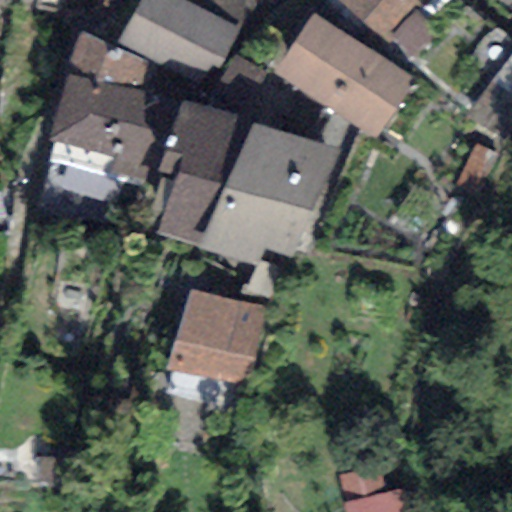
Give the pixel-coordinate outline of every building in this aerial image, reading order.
[(128,0),(94,0),(114,18),(128,0)] [(253,0),(140,0),(115,42),(160,66),(168,58),(186,63),(206,71),(218,68),(253,0)] [(330,0),(384,40),(420,3),(416,0),(330,0)] [(413,81),(311,14),(272,73),(374,140),(413,81)] [(78,32),(64,80),(171,107),(186,63),(168,58),(160,66),(115,42),(78,32)] [(265,74),(231,57),(207,98),(247,113),(265,74)] [(465,135),(511,156),(511,70),(498,64),(465,135)] [(144,183),(171,107),(64,80),(45,138),(51,137),(46,160),(144,183)] [(251,120),(181,102),(157,172),(177,174),(155,237),(197,248),(251,120)] [(338,150),(251,120),(197,248),(257,266),(265,250),(292,261),(338,150)] [(265,310),(189,288),(167,368),(243,389),(265,310)]
